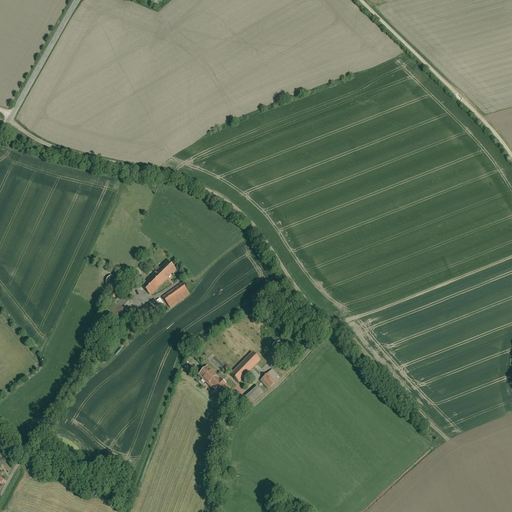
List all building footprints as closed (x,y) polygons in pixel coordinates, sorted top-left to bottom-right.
[(168,260),(141,288),(151,297),(177,269),(168,260)] [(114,289),(116,288),(117,286),(118,284),(118,282),(117,280),(116,278),(114,277),(112,277),(110,277),(108,278),(107,279),(106,281),(105,283),(106,285),(107,287),(108,288),(110,289),(112,289),(114,289)] [(161,297),(170,310),(190,296),(181,284),(161,297)] [(124,297),(110,314),(117,320),(131,303),(124,297)] [(154,299),(136,313),(143,321),(164,305),(159,299),(156,301),(154,299)] [(252,353),(230,375),(239,385),(262,363),(252,353)] [(206,367),(197,376),(220,399),(229,390),(206,367)] [(272,370),(259,382),(267,391),(280,380),(272,370)] [(243,400),(249,407),(263,394),(257,387),(243,400)]
